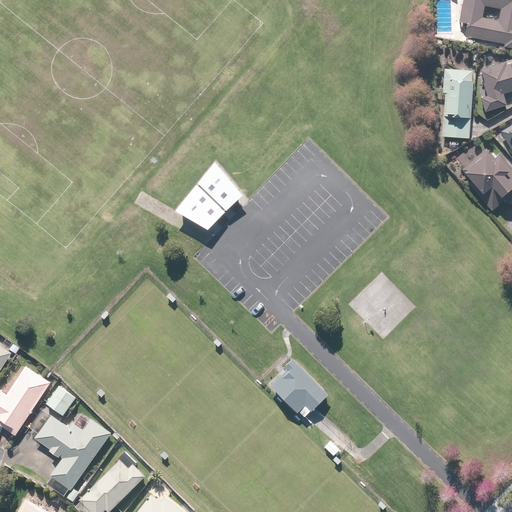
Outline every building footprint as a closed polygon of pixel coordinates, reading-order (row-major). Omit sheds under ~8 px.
[(511,0),(463,0),(459,24),(465,25),(463,37),(504,44),(503,49),(511,50),(511,0)] [(505,96),(511,92),(511,63),(506,66),(504,61),(476,72),(485,96),(481,98),(486,113),(509,104),(505,96)] [(474,72),(444,70),(442,94),(445,94),(442,137),(469,139),(470,134),(478,134),(479,121),(471,120),(474,72)] [(511,126),(500,133),(511,152),(511,126)] [(472,182),(468,185),(492,212),(506,200),(504,197),(511,190),(511,167),(501,154),(496,159),(487,149),(462,170),(472,182)] [(215,163),(176,212),(208,231),(243,197),(215,163)] [(2,337),(0,339),(0,369),(10,353),(14,355),(19,348),(2,337)] [(325,395),(291,362),(269,384),(304,417),(325,395)] [(51,382),(26,367),(8,396),(0,390),(0,425),(18,436),(51,382)] [(76,397),(59,386),(46,405),(63,416),(76,397)] [(82,411),(70,429),(51,415),(35,438),(63,458),(50,476),(72,491),(113,432),(82,411)] [(129,466),(121,459),(80,500),(92,511),(103,511),(106,509),(109,511),(110,511),(145,477),(132,463),(129,466)] [(162,501),(151,493),(136,511),(187,511),(188,511),(166,495),(162,501)] [(49,511),(26,498),(17,511),(49,511)]
